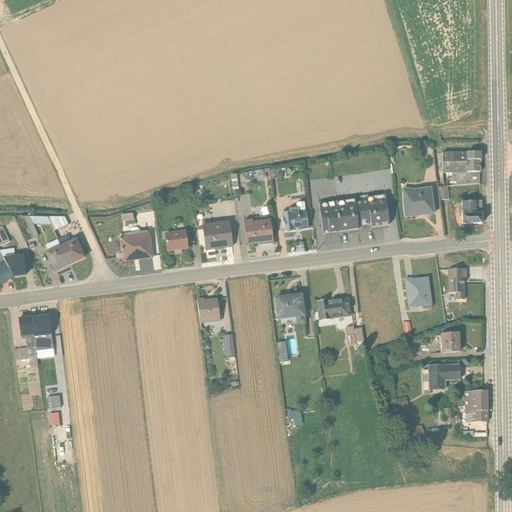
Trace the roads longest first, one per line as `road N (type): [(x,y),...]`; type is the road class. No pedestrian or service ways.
road 1 (tertiary): [(108,287),(499,238)]
road 2 (primary): [(504,511),(499,238)]
road 3 (unclassified): [(108,287),(0,40)]
road 4 (track): [(498,146),(446,146),(435,138),(386,0)]
road 5 (primary): [(498,156),(495,0)]
